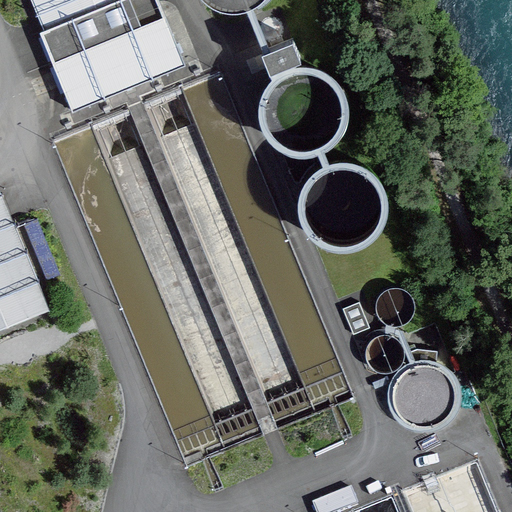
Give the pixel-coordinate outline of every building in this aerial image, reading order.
[(31,0),(43,30),(40,31),(72,110),(186,64),(159,0),(31,0)] [(217,0),(223,11),(243,15),(268,0),(217,0)] [(271,69),(263,118),(321,244),(349,248),(389,230),(394,199),(381,171),(361,168),(364,148),(349,146),(355,109),(337,71),(310,67),(297,37),(289,36),(279,15),(263,22),(258,11),(256,22),(265,42),(261,68),(271,69)] [(2,193),(0,193),(0,327),(49,307),(2,193)] [(449,356),(413,364),(403,321),(417,318),(409,286),(378,293),(387,332),(365,337),(377,386),(395,382),(406,430),(463,417),(449,356)] [(359,301),(343,308),(353,333),(370,326),(359,301)] [(351,487),(312,503),(315,511),(338,511),(359,504),(351,487)]
